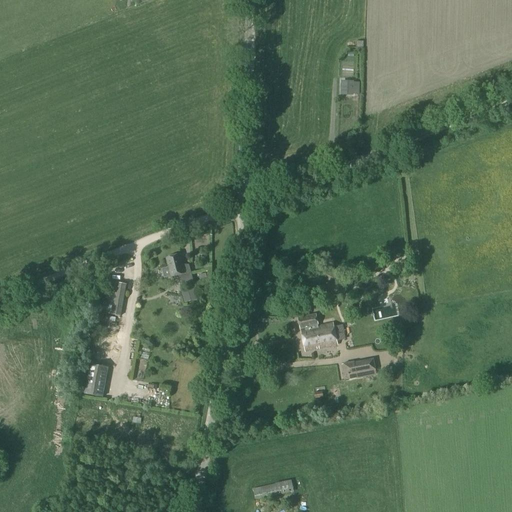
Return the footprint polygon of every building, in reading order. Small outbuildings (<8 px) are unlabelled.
[(353,81),(353,80),(341,80),(341,94),(353,94),(353,93),(353,81)] [(166,259),(171,277),(177,276),(179,285),(192,282),(189,267),(182,269),(179,256),(166,259)] [(323,277),(339,287),(345,277),(329,267),(323,277)] [(110,314),(119,316),(125,285),(116,283),(110,314)] [(183,292),(185,303),(197,300),(194,289),(183,292)] [(298,319),(300,330),(304,352),(337,345),(332,323),(317,327),(315,315),(298,319)] [(93,353),(114,358),(117,343),(109,341),(111,332),(99,329),(97,340),(96,340),(93,353)] [(344,364),(346,376),(370,371),(368,359),(344,364)] [(84,395),(102,398),(107,368),(90,365),(84,395)] [(289,479),(250,484),(252,497),(291,492),(289,479)]
